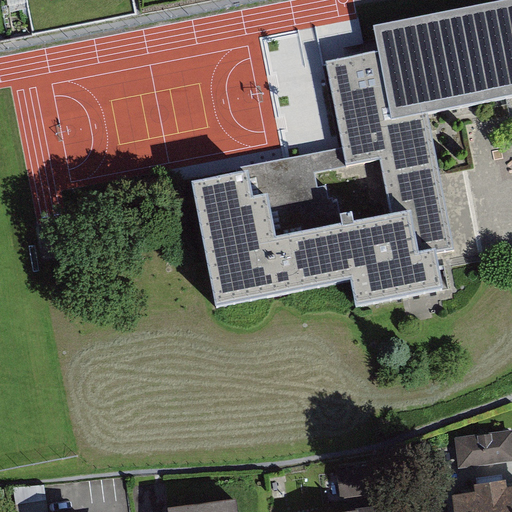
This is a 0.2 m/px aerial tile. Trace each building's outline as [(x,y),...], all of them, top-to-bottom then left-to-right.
[(511,99),(511,2),(376,30),(380,56),(394,124),(431,117),(511,99)] [(331,65),(348,148),(240,169),(241,178),(191,188),(215,308),(350,282),(356,309),(444,291),(440,274),(437,259),(459,255),(448,201),(443,173),(431,117),(394,124),(380,56),(331,65)] [(511,431),(455,438),(459,468),(511,462),(511,431)] [(378,462),(341,467),(345,499),(382,494),(378,462)] [(474,485),(475,494),(453,497),(454,511),(511,511),(511,488),(506,490),(505,481),(474,485)] [(48,511),(44,487),(16,491),(18,511),(48,511)] [(240,511),(239,499),(171,509),(171,511),(240,511)]
